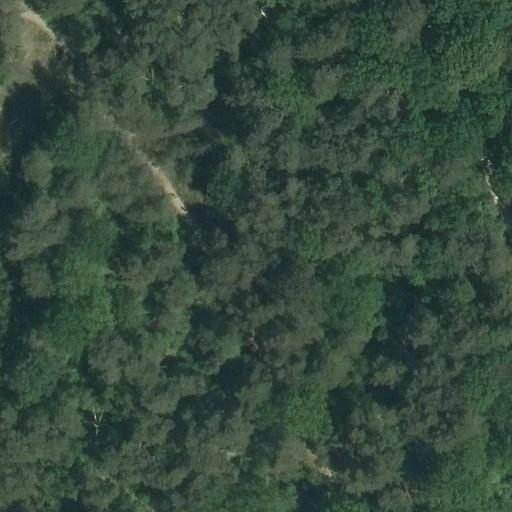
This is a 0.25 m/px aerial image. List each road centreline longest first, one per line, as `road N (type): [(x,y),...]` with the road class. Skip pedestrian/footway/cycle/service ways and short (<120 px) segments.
road 1 (track): [(347,511),(188,230),(72,48),(29,15),(0,9)]
road 2 (track): [(428,0),(511,239)]
